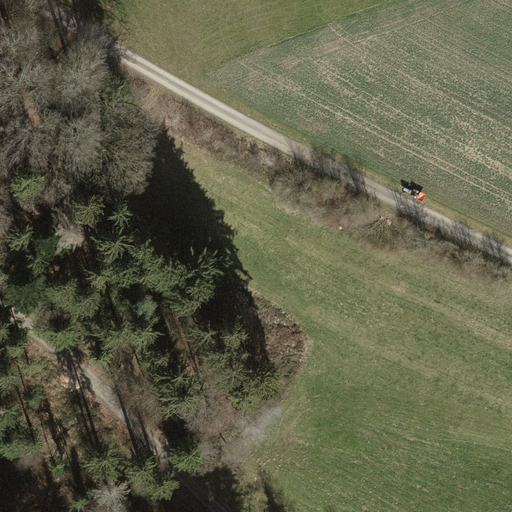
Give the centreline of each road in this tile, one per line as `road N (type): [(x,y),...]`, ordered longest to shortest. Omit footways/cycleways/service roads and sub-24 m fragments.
road 1 (track): [(511,261),(153,78),(31,0)]
road 2 (track): [(0,308),(95,377),(215,511)]
